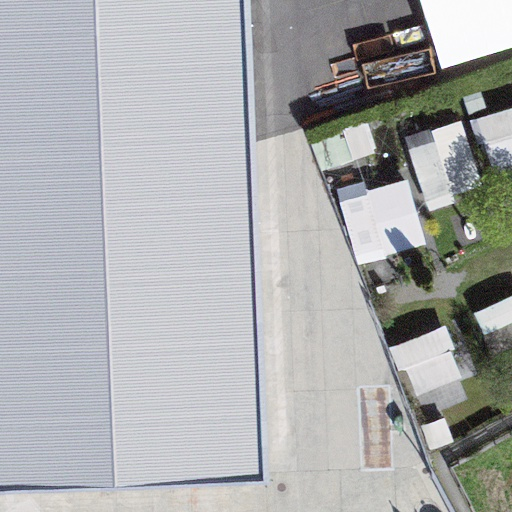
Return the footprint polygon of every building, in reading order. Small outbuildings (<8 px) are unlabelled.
[(247,0),(0,0),(0,484),(268,472),(247,0)] [(511,111),(479,120),(492,172),(511,167),(511,111)] [(427,206),(481,191),(463,125),(410,139),(427,206)] [(342,196),(358,265),(426,249),(410,181),(342,196)] [(495,353),(511,345),(511,299),(477,315),(495,353)] [(400,345),(420,418),(469,404),(448,332),(400,345)]
